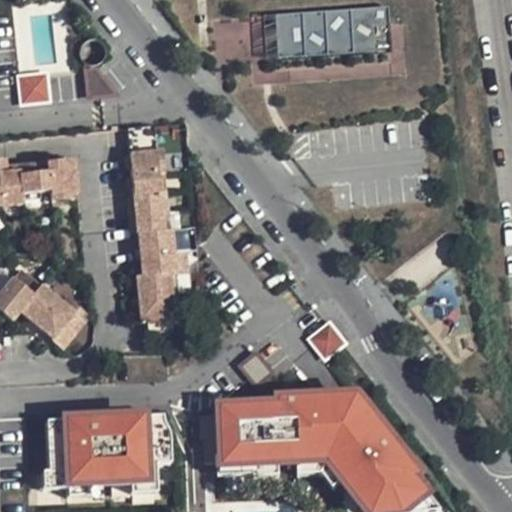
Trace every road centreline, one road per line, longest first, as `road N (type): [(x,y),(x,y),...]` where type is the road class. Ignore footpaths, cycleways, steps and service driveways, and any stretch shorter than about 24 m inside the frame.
road 1 (residential): [(119,0),(511,503)]
road 2 (residential): [(511,131),(495,0)]
